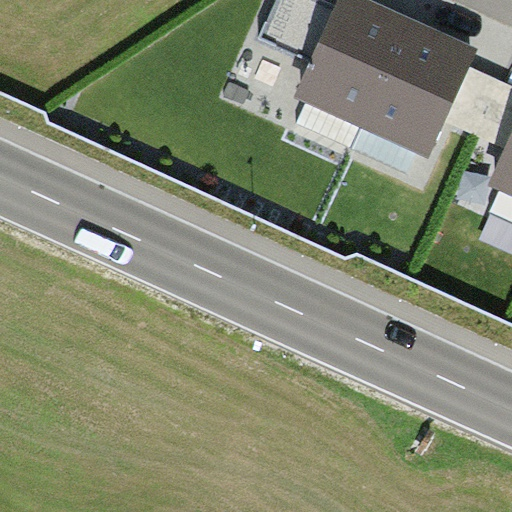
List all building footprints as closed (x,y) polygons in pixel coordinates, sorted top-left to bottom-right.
[(311,65),(337,8),(319,0),(277,0),(258,41),(311,65)] [(380,7),(366,0),(340,0),(337,8),(311,65),(294,101),(360,131),(411,21),(380,7)] [(442,35),(411,21),(360,131),(429,163),(448,124),(472,69),(480,52),(442,35)] [(476,137),(501,82),(472,69),(448,124),(476,137)] [(511,140),(511,86),(501,82),(476,137),(507,151),(511,140)] [(511,140),(507,151),(489,189),(511,199),(511,140)]
